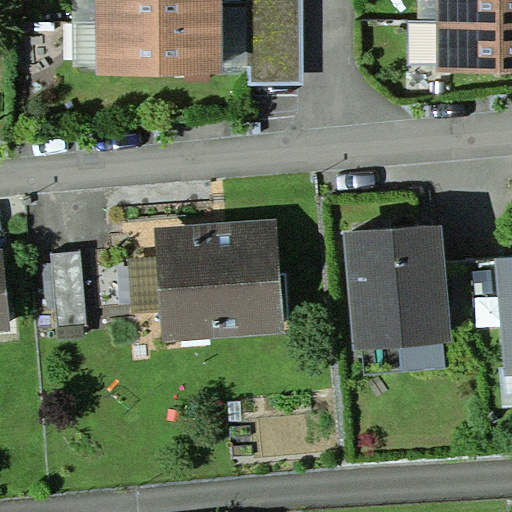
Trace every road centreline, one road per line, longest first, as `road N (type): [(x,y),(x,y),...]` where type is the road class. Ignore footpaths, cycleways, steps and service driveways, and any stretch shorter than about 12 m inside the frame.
road 1 (residential): [(511,130),(0,174)]
road 2 (residential): [(96,511),(511,476)]
road 3 (unknown): [(344,145),(332,87),(330,0)]
